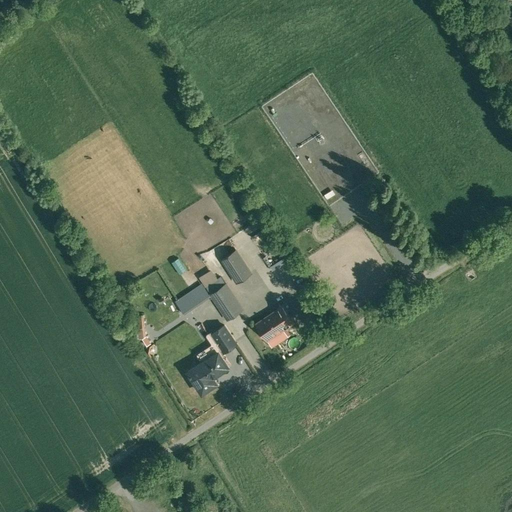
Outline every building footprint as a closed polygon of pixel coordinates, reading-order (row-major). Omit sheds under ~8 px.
[(234,253),(220,263),(235,285),(249,276),(234,253)] [(172,262),(179,273),(185,269),(178,258),(172,262)] [(211,270),(174,292),(184,307),(204,295),(209,295),(225,284),(220,276),(217,279),(211,270)] [(225,284),(209,295),(227,322),(243,311),(225,284)] [(282,306),(253,324),(266,344),(294,326),(282,306)] [(136,337),(145,336),(144,314),(138,314),(139,327),(136,327),(136,337)] [(219,351),(183,372),(194,391),(197,389),(202,397),(221,385),(217,378),(230,371),(220,356),(234,347),(223,328),(210,336),(219,351)]
